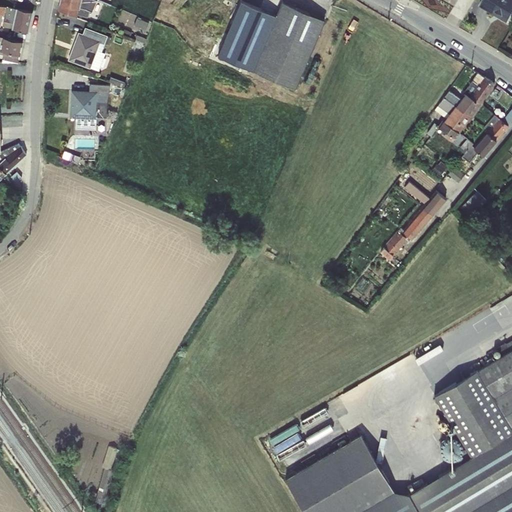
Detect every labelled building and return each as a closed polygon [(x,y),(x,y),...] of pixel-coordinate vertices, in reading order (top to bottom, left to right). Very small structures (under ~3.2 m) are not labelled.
[(59,0),(57,11),(75,17),(80,0),(59,0)] [(197,50),(297,91),(327,18),(282,0),(262,0),(262,3),(255,0),(240,0),(236,10),(218,2),(197,50)] [(511,0),(481,0),(479,5),(507,20),(511,11),(511,0)] [(34,10),(18,7),(11,28),(28,32),(34,10)] [(102,39),(77,30),(68,59),(90,67),(102,39)] [(0,59),(19,61),(23,37),(0,34),(0,59)] [(452,143),(496,82),(485,75),(471,95),(465,92),(461,97),(451,89),(442,100),(435,109),(437,111),(446,117),(439,127),(446,131),(443,136),(452,143)] [(98,88),(69,87),(68,116),(98,119),(98,88)] [(509,125),(499,117),(474,146),(479,151),(484,154),(509,125)] [(474,142),(466,136),(457,148),(464,153),(463,156),(470,162),(479,151),(471,145),(474,142)] [(0,176),(27,152),(19,144),(0,157),(0,176)] [(465,174),(454,165),(448,173),(459,181),(465,174)] [(478,188),(465,203),(474,211),(488,197),(478,188)] [(445,198),(436,190),(401,232),(397,231),(380,251),(390,259),(408,239),(410,240),(445,198)] [(277,466),(304,511),(511,511),(511,342),(431,390),(468,453),(398,494),(355,421),(277,466)] [(99,484),(94,499),(104,503),(109,487),(99,484)]
